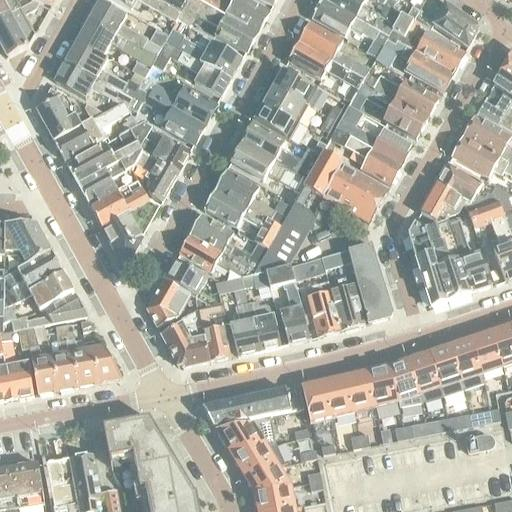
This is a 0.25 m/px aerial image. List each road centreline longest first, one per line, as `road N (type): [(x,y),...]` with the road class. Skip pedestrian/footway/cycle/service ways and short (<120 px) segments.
road 1 (residential): [(304,0),(125,324)]
road 2 (residential): [(420,338),(390,232),(502,32)]
road 3 (residential): [(165,397),(420,338)]
road 4 (residential): [(0,426),(165,397)]
road 5 (residential): [(11,118),(74,0)]
road 6 (residential): [(125,324),(59,211)]
road 7 (residential): [(227,511),(165,397)]
